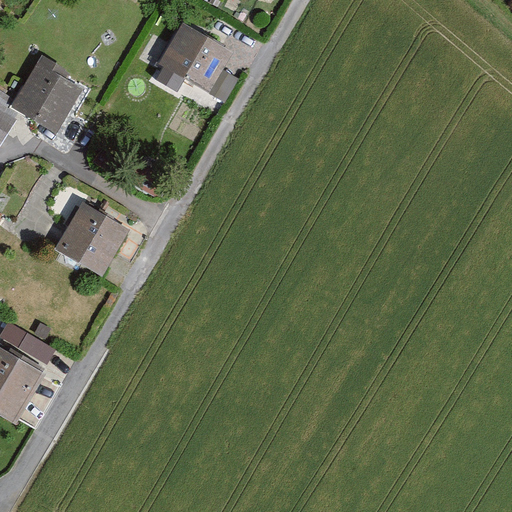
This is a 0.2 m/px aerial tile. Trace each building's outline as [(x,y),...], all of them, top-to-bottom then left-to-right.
[(183,23),(162,59),(167,65),(160,77),(181,89),(191,73),(213,85),(233,52),(183,23)] [(0,87),(0,143),(20,112),(59,137),(89,90),(38,58),(13,96),(0,87)] [(84,203),(59,246),(102,271),(127,229),(84,203)] [(48,364),(57,345),(10,323),(2,342),(48,364)] [(45,372),(0,346),(0,410),(18,420),(45,372)]
